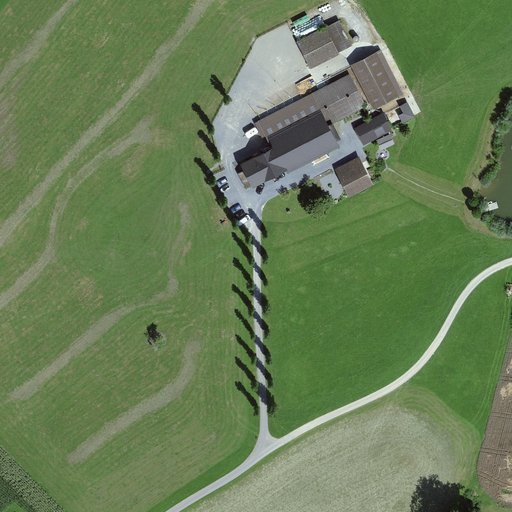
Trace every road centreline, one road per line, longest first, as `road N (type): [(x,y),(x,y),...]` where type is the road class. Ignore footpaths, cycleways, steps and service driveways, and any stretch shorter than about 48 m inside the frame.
road 1 (track): [(354,146),(273,187),(256,210),(265,446)]
road 2 (track): [(251,110),(247,79),(263,39),(336,7),(350,11),(360,33),(351,52),(261,101)]
road 3 (track): [(265,446),(402,380),(445,333),(466,293),(511,261)]
road 4 (track): [(261,101),(229,153),(244,201),(256,210)]
